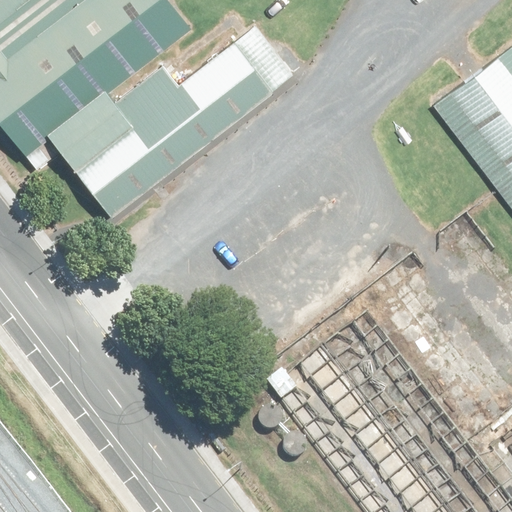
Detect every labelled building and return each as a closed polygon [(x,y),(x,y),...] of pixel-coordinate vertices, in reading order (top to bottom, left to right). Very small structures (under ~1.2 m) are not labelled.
[(0,0),(0,21),(28,0),(0,0)] [(189,0),(78,0),(0,58),(0,117),(26,152),(205,20),(189,0)] [(243,26),(73,153),(110,203),(280,76),(243,26)] [(511,48),(434,108),(498,192),(511,210),(511,48)] [(283,366),(264,380),(281,402),(299,388),(283,366)]
